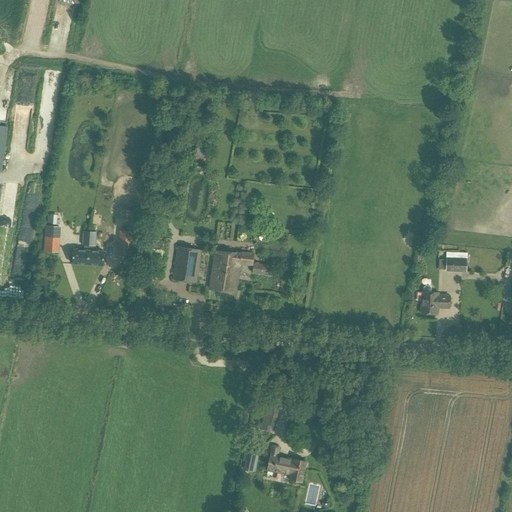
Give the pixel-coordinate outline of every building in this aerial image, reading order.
[(195,149),(193,159),(205,161),(206,151),(195,149)] [(73,249),(72,263),(88,264),(90,232),(83,231),(82,246),(84,246),(84,250),(73,249)] [(104,251),(93,250),(93,246),(95,247),(96,232),(90,232),(88,264),(103,265),(104,251)] [(132,257),(134,233),(121,232),(120,233),(119,256),(132,257)] [(45,251),(58,251),(59,241),(46,240),(45,251)] [(173,279),(196,283),(201,250),(178,246),(173,279)] [(252,266),(254,253),(215,250),(210,289),(235,292),(239,265),(252,266)] [(447,257),(446,270),(466,270),(467,258),(447,257)] [(271,266),(254,263),(252,273),(270,275),(271,266)] [(148,269),(142,275),(145,284),(154,286),(160,278),(156,270),(148,269)] [(421,313),(437,314),(437,306),(441,306),(441,307),(449,308),(450,295),(439,294),(439,292),(432,292),(432,287),(429,284),(426,284),(423,286),(423,291),(422,291),(421,313)] [(266,410),(261,430),(269,431),(270,426),(273,411),(266,410)] [(246,461),(244,469),(254,471),(260,444),(247,441),(242,461),(246,461)] [(272,446),(267,471),(268,471),(267,474),(272,475),(273,472),(289,475),(288,480),(301,482),(305,461),(300,460),(300,462),(277,457),(279,447),(272,446)]
